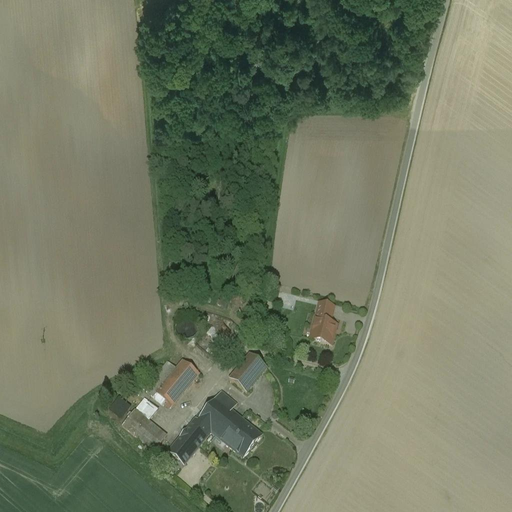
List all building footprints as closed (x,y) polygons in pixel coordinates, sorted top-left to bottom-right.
[(333,310),(320,306),(313,332),(315,332),(312,341),(321,343),(321,344),(331,347),(334,338),(332,337),(335,327),(329,326),(333,310)] [(190,319),(188,318),(186,318),(184,319),(182,319),(180,320),(179,321),(178,322),(177,323),(176,324),(176,326),(175,328),(175,330),(176,332),(176,334),(177,335),(178,336),(179,338),(180,338),(182,339),(184,340),(187,341),(189,340),(191,340),(192,339),(194,338),(195,336),(196,335),(197,333),(197,332),(197,331),(198,329),(197,327),(197,326),(196,324),(196,323),(195,322),(194,321),(192,320),(190,319)] [(266,370),(249,356),(229,381),(246,395),(266,370)] [(183,363),(176,370),(168,364),(148,389),(150,390),(147,394),(153,399),(156,395),(172,408),(199,376),(183,363)] [(221,394),(202,418),(200,416),(196,422),(195,421),(192,424),(209,438),(211,435),(222,444),(241,421),(231,413),(236,406),(221,394)] [(144,400),(122,428),(154,454),(166,438),(148,423),(158,412),(144,400)] [(241,421),(222,444),(243,461),(262,438),(241,421)] [(192,424),(168,455),(184,468),(209,438),(192,424)]
